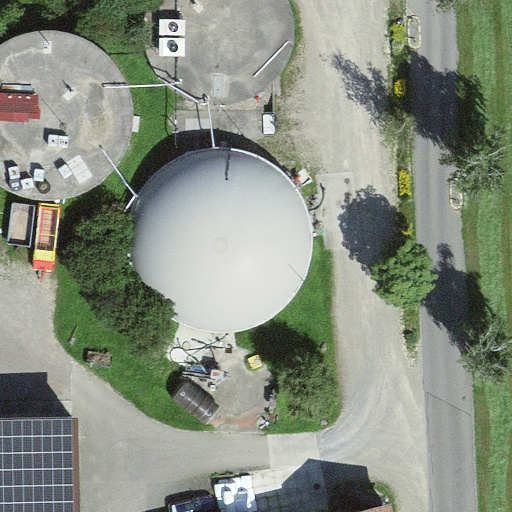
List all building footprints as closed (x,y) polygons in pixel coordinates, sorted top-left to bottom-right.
[(296,11),(291,0),(148,0),(145,9),(142,36),(149,62),(164,84),(186,100),(210,107),(235,106),(259,97),(278,81),(292,60),(298,36),(296,11)] [(123,95),(113,72),(97,53),(75,40),(51,35),(26,38),(2,49),(0,51),(0,173),(13,183),(37,190),(62,189),(86,180),(105,165),(119,144),(125,120),(123,95)] [(310,195),(290,170),(263,153),(232,145),(199,148),(170,161),(146,183),(130,212),(125,244),(131,276),(147,304),(171,326),(201,338),(234,340),(265,332),(292,314),(311,288),(321,258),(321,226),(310,195)] [(0,511),(83,511),(82,413),(0,414),(0,511)] [(260,511),(256,511),(394,511),(393,503),(352,511),(260,511)]
